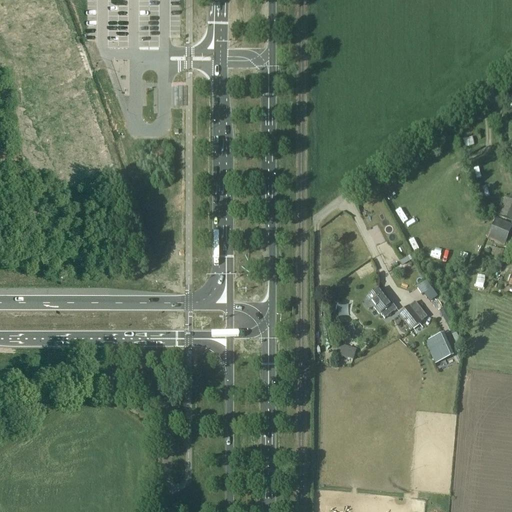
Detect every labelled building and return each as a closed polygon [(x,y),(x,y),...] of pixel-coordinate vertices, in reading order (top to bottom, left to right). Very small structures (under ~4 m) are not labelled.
[(511,202),(504,199),(497,217),(511,222),(511,202)] [(511,224),(495,218),(487,239),(504,246),(511,227),(511,224)] [(491,247),(487,256),(504,264),(508,254),(491,247)] [(418,288),(423,296),(425,294),(431,303),(439,297),(427,281),(418,288)] [(378,289),(367,298),(367,299),(365,301),(364,303),(365,305),(368,308),(370,310),(372,309),(374,308),(379,314),(381,314),(384,319),(397,309),(391,302),(390,303),(378,289)] [(410,306),(399,315),(411,331),(422,322),(410,306)] [(424,343),(435,364),(454,355),(443,334),(424,343)] [(355,353),(338,348),(335,357),(353,362),(355,353)]
